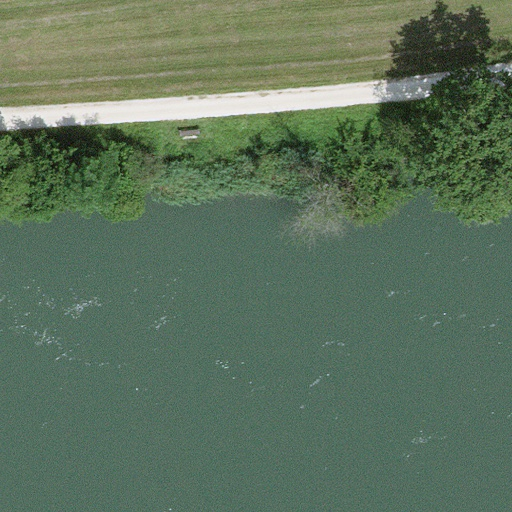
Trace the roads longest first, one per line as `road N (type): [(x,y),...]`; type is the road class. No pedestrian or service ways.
road 1 (track): [(511,70),(408,88),(0,120)]
road 2 (track): [(0,16),(135,0)]
